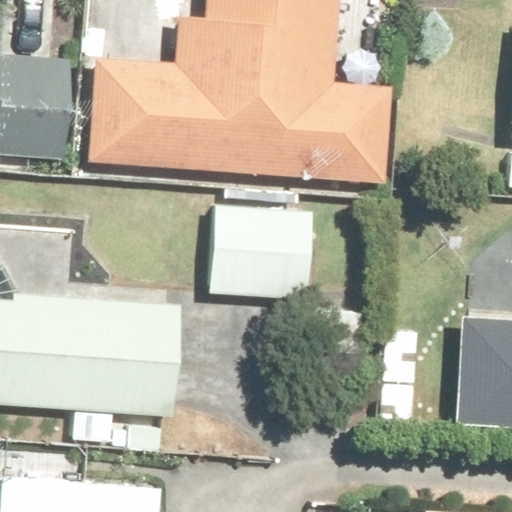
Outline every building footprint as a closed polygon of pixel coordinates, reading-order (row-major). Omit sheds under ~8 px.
[(382,77),(334,75),(336,0),(188,0),(187,68),(99,65),(95,164),(379,174),(382,77)] [(511,21),(506,21),(502,145),(511,144),(511,21)] [(62,51),(0,48),(0,157),(57,160),(62,51)] [(299,210),(186,205),(181,304),(294,310),(299,210)] [(0,408),(168,423),(177,313),(0,297),(0,408)] [(511,323),(458,319),(450,421),(511,425),(511,323)] [(0,511),(146,511),(148,495),(0,483),(0,511)]
